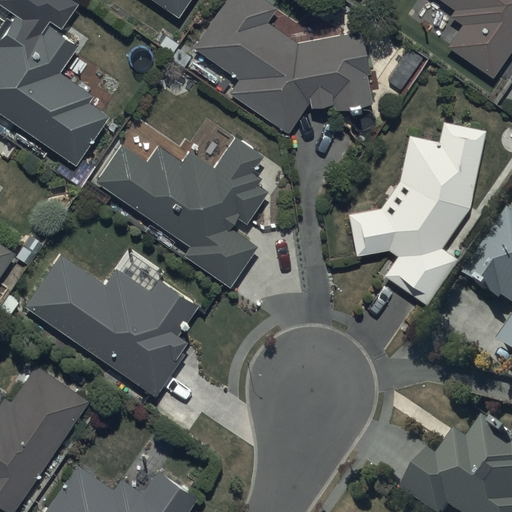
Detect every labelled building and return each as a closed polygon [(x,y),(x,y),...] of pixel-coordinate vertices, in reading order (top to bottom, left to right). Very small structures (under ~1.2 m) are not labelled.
[(151,0),(173,16),(185,0),(151,0)] [(267,0),(221,0),(192,44),(239,76),(228,91),(289,132),(308,105),(335,101),(335,106),(372,101),(363,31),(294,39),(267,21),(277,6),(267,0)] [(511,44),(511,0),(444,0),(457,8),(450,18),(460,24),(447,45),(493,74),(511,44)] [(0,110),(76,161),(109,112),(89,99),(94,92),(63,71),(84,40),(54,21),(47,32),(18,13),(0,40),(0,110)] [(401,178),(383,205),(350,210),(356,254),(392,249),(399,254),(385,273),(423,303),(459,256),(453,252),(482,215),(471,206),(487,128),(443,119),(439,140),(410,134),(401,178)] [(96,180),(187,244),(183,250),(228,283),(258,241),(234,224),(241,214),(245,217),(264,189),(253,181),(257,176),(247,169),(260,151),(235,134),(214,164),(193,149),(183,162),(158,144),(148,158),(124,141),(96,180)] [(507,300),(511,304),(511,325),(499,344),(511,353),(511,213),(466,278),(503,305),(507,300)] [(0,267),(14,247),(0,237),(0,267)] [(60,251),(25,303),(155,391),(191,339),(177,330),(196,301),(162,277),(154,289),(120,267),(108,284),(60,251)] [(10,511),(90,403),(38,365),(13,399),(6,394),(0,402),(0,505),(9,511),(10,511)] [(434,511),(446,511),(449,507),(455,511),(511,511),(511,438),(484,419),(469,441),(460,435),(455,443),(450,440),(438,457),(432,453),(405,491),(434,511)] [(182,511),(194,495),(158,470),(144,491),(123,477),(115,489),(76,462),(42,511),(182,511)]
